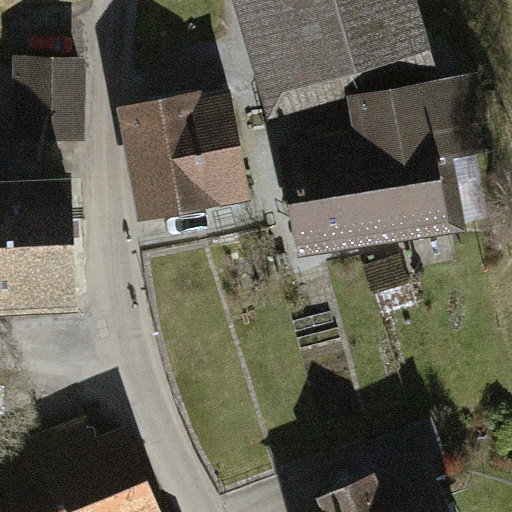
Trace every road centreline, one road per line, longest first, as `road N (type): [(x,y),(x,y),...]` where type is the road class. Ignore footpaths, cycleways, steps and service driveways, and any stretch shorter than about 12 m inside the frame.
road 1 (unclassified): [(116,0),(104,100),(126,341)]
road 2 (unclassified): [(126,341),(199,511)]
road 3 (unclassified): [(126,341),(0,343)]
